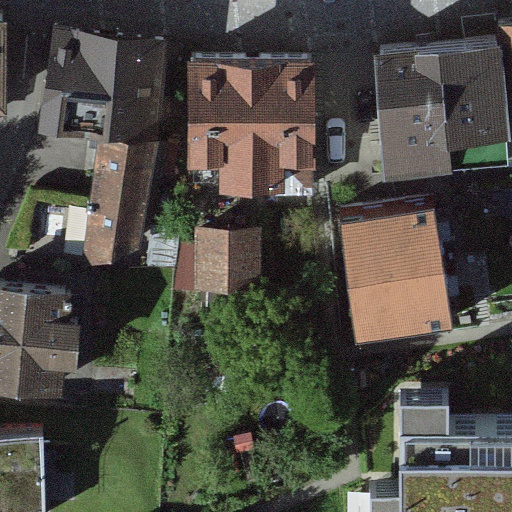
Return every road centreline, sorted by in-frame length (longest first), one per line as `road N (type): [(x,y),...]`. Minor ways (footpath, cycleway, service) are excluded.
road 1 (residential): [(131,0),(319,20),(468,0)]
road 2 (residential): [(42,0),(33,92),(0,181)]
